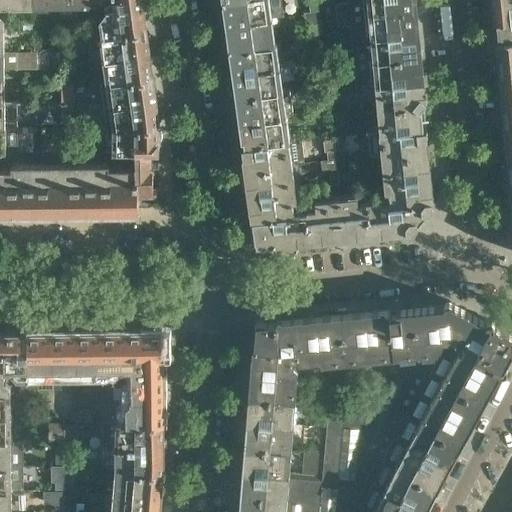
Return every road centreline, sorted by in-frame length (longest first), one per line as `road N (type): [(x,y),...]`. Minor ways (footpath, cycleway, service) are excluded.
road 1 (residential): [(210,291),(186,0)]
road 2 (residential): [(460,276),(443,0)]
road 3 (residential): [(210,291),(460,276)]
road 4 (residential): [(206,511),(210,291)]
road 5 (residential): [(0,302),(210,291)]
road 6 (residential): [(511,404),(453,511)]
